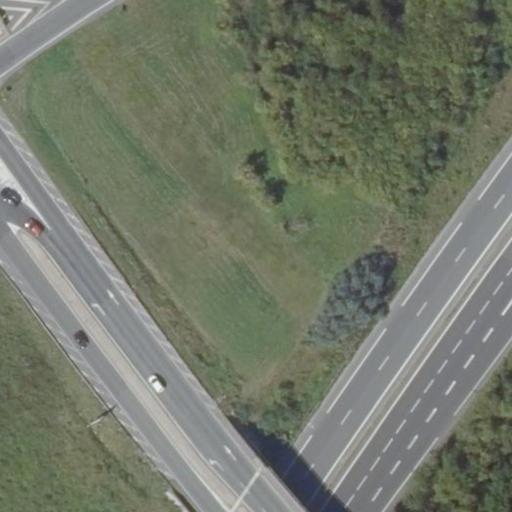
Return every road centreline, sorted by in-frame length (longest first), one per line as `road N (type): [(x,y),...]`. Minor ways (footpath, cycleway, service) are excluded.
road 1 (trunk): [(511,181),(282,511)]
road 2 (primary): [(0,229),(227,511)]
road 3 (primary): [(286,511),(101,283)]
road 4 (trunk): [(386,445),(511,266)]
road 5 (trunk): [(386,445),(433,412),(511,323)]
road 6 (primary): [(101,283),(0,140)]
road 7 (primary): [(101,283),(33,222),(0,206)]
